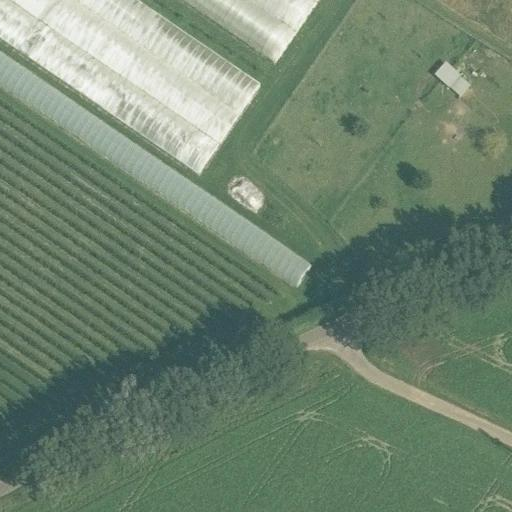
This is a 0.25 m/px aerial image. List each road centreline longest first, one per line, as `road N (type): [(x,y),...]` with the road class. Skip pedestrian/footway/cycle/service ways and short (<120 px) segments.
road 1 (unclassified): [(0,488),(336,326)]
road 2 (unclassified): [(511,440),(355,363),(336,326)]
road 3 (unclassified): [(336,326),(511,256)]
